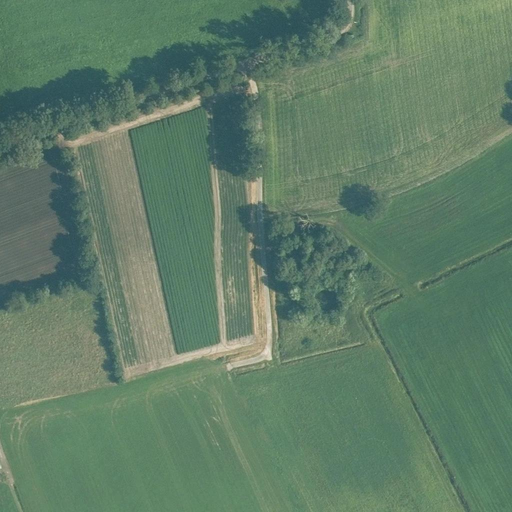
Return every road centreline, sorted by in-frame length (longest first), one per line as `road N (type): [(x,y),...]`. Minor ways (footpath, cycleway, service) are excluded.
road 1 (unclassified): [(241,368),(266,359),(273,342),(257,65)]
road 2 (unclassified): [(0,150),(257,65)]
road 3 (unclassified): [(257,65),(346,33),(356,22),(355,0)]
